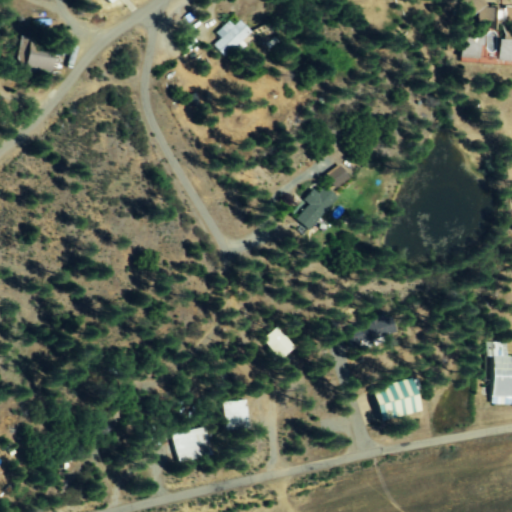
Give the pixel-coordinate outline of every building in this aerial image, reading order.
[(511,8),(500,8),(499,30),(511,30),(511,8)] [(219,38),(211,45),(225,61),(245,44),(242,41),(250,33),(239,20),(232,25),(228,21),(214,33),(219,38)] [(48,74),(53,46),(20,40),(14,68),(48,74)] [(511,62),(511,41),(499,40),(496,60),(511,62)] [(347,177),(339,165),(325,175),(333,187),(347,177)] [(295,219),(307,230),(337,199),(324,187),(317,193),(313,189),(302,200),(308,205),(295,219)] [(369,321),(375,336),(393,329),(387,314),(369,321)] [(511,396),(511,355),(500,355),(500,345),(483,344),(481,395),(511,396)] [(411,410),(403,378),(367,388),(371,405),(376,404),(379,418),(411,410)] [(210,455),(204,427),(169,434),(175,463),(210,455)] [(0,489),(14,477),(3,465),(0,467),(0,489)]
